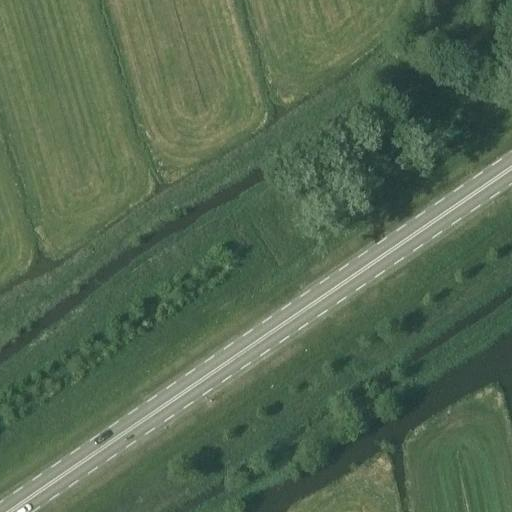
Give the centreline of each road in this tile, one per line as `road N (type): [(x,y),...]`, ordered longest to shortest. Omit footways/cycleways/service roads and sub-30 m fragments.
road 1 (primary): [(9,511),(511,167)]
road 2 (track): [(210,511),(511,314)]
